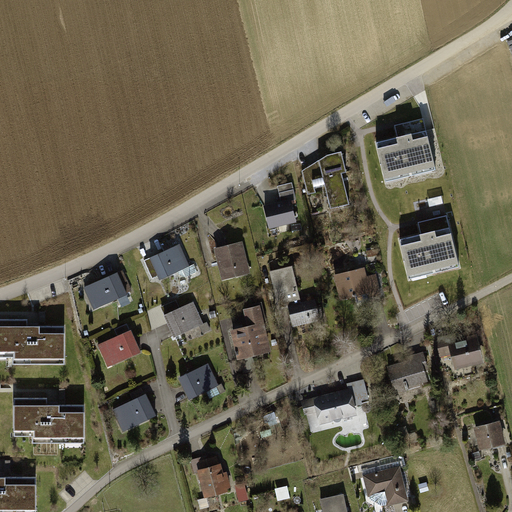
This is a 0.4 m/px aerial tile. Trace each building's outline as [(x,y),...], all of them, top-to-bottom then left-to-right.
[(377,147),(386,184),(435,172),(424,123),(400,129),(403,141),(377,147)] [(335,155),(304,171),(317,216),(356,204),(349,173),(354,171),(350,151),(335,155)] [(263,203),(268,225),(299,218),(294,196),(263,203)] [(401,239),(410,277),(459,266),(448,216),(424,221),(427,233),(401,239)] [(244,242),(217,250),(225,280),(253,273),(244,242)] [(182,246),(147,262),(157,284),(192,268),(182,246)] [(296,265),(272,272),(282,309),(292,306),(306,303),(296,265)] [(370,268),(338,276),(344,300),(375,293),(376,298),(385,296),(379,274),(372,276),(370,268)] [(123,273),(88,288),(97,310),(133,295),(123,273)] [(306,303),(292,306),(300,333),(327,325),(320,298),(306,303)] [(164,307),(168,316),(182,310),(178,301),(164,307)] [(182,310),(168,316),(179,338),(206,325),(196,303),(182,310)] [(254,327),(236,331),(243,362),(279,353),(268,306),(249,310),(254,327)] [(28,317),(0,316),(0,354),(14,354),(14,360),(65,360),(64,324),(40,324),(40,322),(28,322),(28,317)] [(117,331),(120,339),(134,333),(131,325),(117,331)] [(120,339),(102,346),(111,368),(146,354),(137,332),(134,333),(120,339)] [(451,338),(439,342),(444,358),(456,355),(461,369),(489,361),(482,335),(453,343),(451,338)] [(415,360),(395,366),(403,394),(419,390),(418,386),(436,381),(427,351),(413,355),(415,360)] [(208,362),(180,376),(190,397),(219,383),(208,362)] [(356,388),(304,402),(308,416),(322,413),(325,426),(363,415),(356,388)] [(146,391),(113,408),(124,430),(157,413),(146,391)] [(47,395),(15,395),(15,433),(33,433),(33,439),(85,439),(84,403),(60,403),(60,401),(47,401),(47,395)] [(506,421),(478,428),(483,450),(511,444),(506,421)] [(222,457),(200,465),(211,499),(236,491),(227,464),(225,465),(222,457)] [(405,466),(367,476),(372,496),(391,491),(395,505),(414,500),(405,466)] [(36,475),(0,475),(0,511),(36,511),(36,475)] [(248,499),(247,486),(238,487),(239,500),(248,499)] [(277,487),(279,500),(290,498),(289,486),(277,487)] [(353,511),(351,500),(330,504),(331,511),(353,511)]
